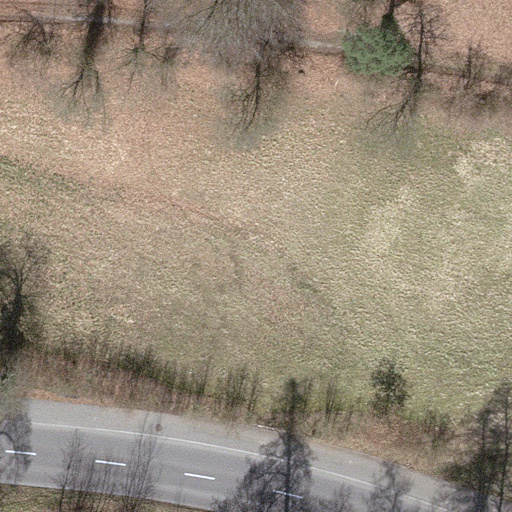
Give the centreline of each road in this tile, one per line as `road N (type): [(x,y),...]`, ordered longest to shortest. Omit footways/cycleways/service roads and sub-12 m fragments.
road 1 (track): [(0,4),(122,10),(511,75)]
road 2 (tertiary): [(328,511),(294,498),(125,466),(0,456)]
